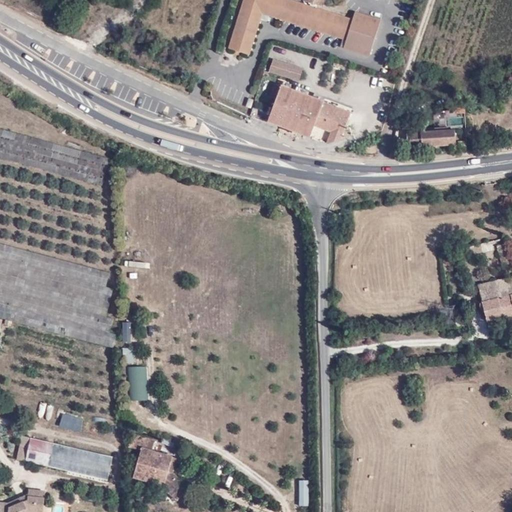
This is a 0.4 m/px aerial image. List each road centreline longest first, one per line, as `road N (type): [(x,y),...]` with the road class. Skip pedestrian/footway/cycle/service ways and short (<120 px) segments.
road 1 (unclassified): [(325,169),(328,511)]
road 2 (unclassified): [(227,152),(217,122),(0,14)]
road 3 (secondary): [(0,47),(132,124),(227,152)]
road 4 (track): [(288,511),(227,454),(155,415),(147,329)]
road 5 (track): [(36,479),(103,486),(117,471),(118,453),(0,421)]
road 6 (secondary): [(325,169),(511,160)]
road 7 (track): [(496,0),(471,71),(413,57)]
